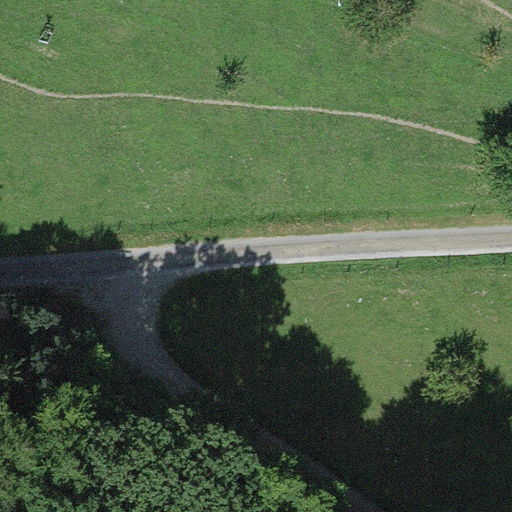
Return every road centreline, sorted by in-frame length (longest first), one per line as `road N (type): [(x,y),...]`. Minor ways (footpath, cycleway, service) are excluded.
road 1 (track): [(0,284),(222,252),(511,240)]
road 2 (track): [(322,511),(143,373),(90,271)]
